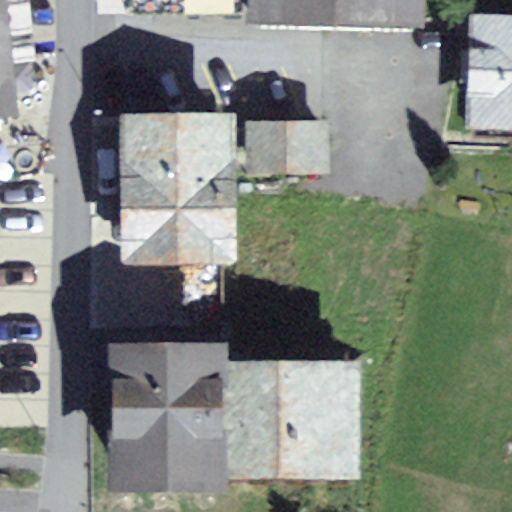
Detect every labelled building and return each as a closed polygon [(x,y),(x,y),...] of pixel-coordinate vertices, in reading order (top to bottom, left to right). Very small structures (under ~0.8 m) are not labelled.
[(0,0),(0,125),(45,120),(32,0),(0,0)] [(262,0),(262,26),(442,26),(442,0),(262,0)] [(511,20),(478,19),(472,123),(511,125),(511,20)] [(243,121),(127,123),(130,268),(244,267),(243,179),(325,178),(324,131),(243,132),(243,121)] [(233,357),(114,358),(115,505),(234,504),(234,492),(233,378),(233,357)] [(357,377),(233,378),(234,492),(358,493),(357,377)]
